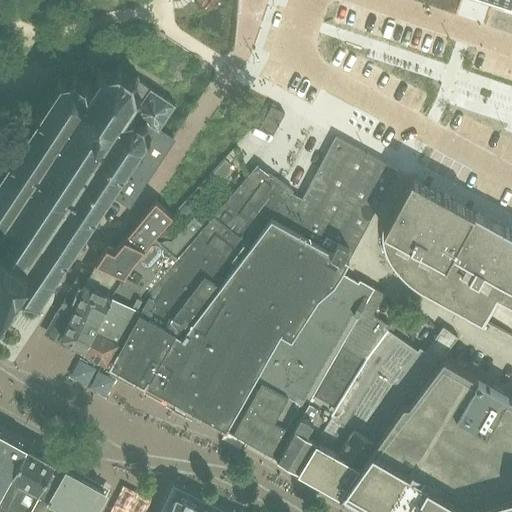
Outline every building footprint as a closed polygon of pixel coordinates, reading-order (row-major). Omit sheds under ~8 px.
[(0,289),(6,294),(13,282),(22,288),(27,291),(36,297),(38,304),(41,304),(42,304),(41,296),(53,279),(59,283),(61,279),(55,275),(56,273),(60,275),(69,261),(65,259),(67,257),(73,261),(75,258),(69,254),(81,236),(87,240),(89,236),(83,232),(89,224),(91,221),(95,215),(101,219),(103,215),(97,211),(108,195),(110,196),(111,194),(115,197),(116,196),(130,205),(174,139),(169,136),(159,129),(176,104),(173,102),(139,79),(140,78),(138,74),(132,78),(121,71),(122,63),(118,63),(116,70),(103,72),(99,66),(96,69),(100,75),(93,85),(91,84),(93,83),(91,79),(84,83),(77,78),(78,71),(74,70),(72,78),(63,79),(59,73),(56,75),(60,81),(54,90),(48,86),(45,90),(52,94),(50,96),(47,93),(38,107),(41,110),(40,112),(34,108),(31,111),(37,115),(26,133),(20,129),(17,132),(23,137),(12,154),(5,150),(3,154),(9,158),(0,171),(0,289)] [(263,129),(273,134),(284,113),(272,106),(260,127),(263,129)] [(343,269),(398,169),(336,135),(302,198),(291,192),(292,190),(275,176),(272,180),(261,171),(256,168),(249,175),(247,176),(203,228),(151,287),(150,292),(109,363),(123,371),(227,428),(230,423),(255,378),(281,333),(292,338),(294,335),(318,296),(334,282),(343,270),(343,269)] [(231,162),(226,158),(214,171),(219,176),(226,176),(231,171),(231,162)] [(511,230),(411,176),(383,228),(383,231),(382,235),(382,239),(382,241),(383,245),(384,249),(385,252),(386,255),(388,260),(390,263),(391,265),(397,273),(400,276),(402,278),(405,282),(412,287),(415,289),(420,292),(424,295),(483,327),(491,312),(498,300),(511,307),(511,230)] [(135,258),(155,236),(173,215),(158,202),(156,200),(144,214),(141,217),(114,249),(107,246),(85,270),(78,279),(71,291),(66,303),(61,313),(51,330),(81,347),(121,276),(135,258)] [(161,239),(158,239),(155,236),(135,258),(121,276),(81,347),(106,361),(138,307),(143,296),(140,294),(147,284),(151,287),(203,228),(192,218),(182,229),(180,227),(171,238),(169,239),(166,238),(163,238),(161,239)] [(243,437),(277,456),(305,406),(318,386),(356,319),(367,300),(374,287),(355,277),(343,270),(334,282),(318,296),(294,335),(292,338),(281,333),(255,378),(230,423),(227,428),(234,432),(243,437)] [(364,359),(385,332),(389,326),(370,316),(384,293),(374,287),(367,300),(356,319),(318,386),(305,406),(277,456),(298,468),(364,359)] [(331,414),(298,468),(339,492),(373,440),(374,440),(406,395),(411,398),(458,336),(443,326),(420,356),(385,332),(364,359),(331,414)] [(511,511),(511,396),(443,356),(426,379),(409,402),(403,402),(340,492),(373,511),(511,511)] [(0,493),(26,447),(0,432),(0,493)] [(0,511),(26,511),(54,462),(26,447),(0,493),(0,511)] [(90,511),(103,489),(84,478),(77,475),(66,469),(65,468),(55,463),(55,462),(54,462),(26,511),(90,511)] [(217,511),(184,495),(178,492),(177,491),(175,492),(165,511),(217,511)]
